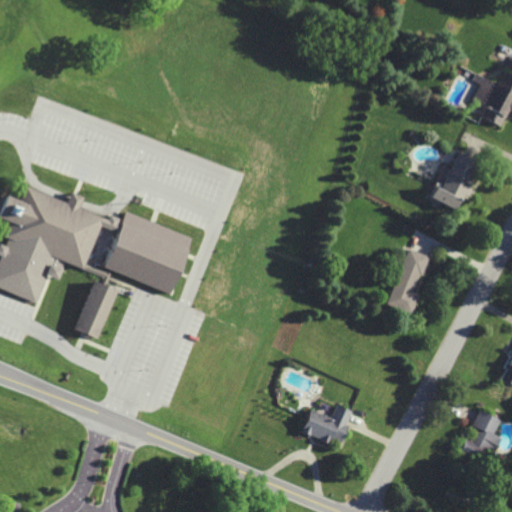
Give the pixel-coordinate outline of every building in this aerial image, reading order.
[(498,84),(474,74),(472,80),(479,83),(471,102),(485,107),(480,118),(502,126),(511,101),(511,75),(503,72),(498,84)] [(428,198),(454,209),(459,197),(465,199),(480,164),(456,153),(440,190),(433,187),(428,198)] [(103,271),(172,292),(190,235),(121,213),(119,221),(77,208),(81,196),(68,192),(65,201),(21,187),(18,200),(2,195),(0,201),(0,219),(7,222),(2,237),(6,238),(4,245),(0,244),(0,289),(37,301),(45,275),(58,280),(63,263),(102,275),(103,271)] [(386,305),(411,313),(418,294),(414,293),(427,256),(407,248),(386,305)] [(72,330),(96,339),(114,290),(91,281),(72,330)] [(511,352),(500,380),(511,385),(511,352)] [(350,411),(333,405),(329,417),(308,410),(300,432),(337,446),(350,411)] [(498,419),(477,410),(459,453),(488,465),(500,437),(491,434),(498,419)]
